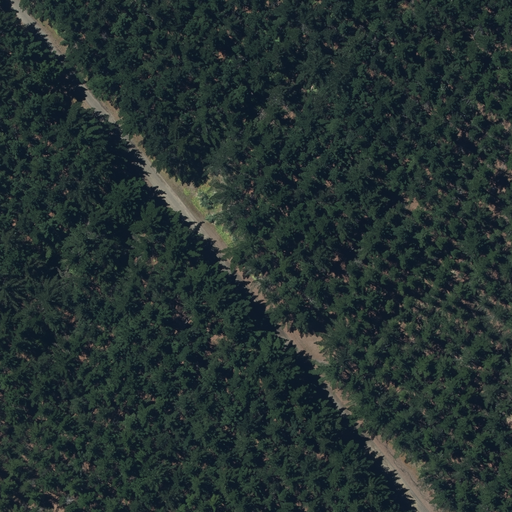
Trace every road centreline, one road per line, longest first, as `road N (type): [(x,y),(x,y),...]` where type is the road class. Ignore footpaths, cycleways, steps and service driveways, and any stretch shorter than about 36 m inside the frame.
road 1 (unclassified): [(0,11),(178,201),(418,511)]
road 2 (track): [(178,201),(366,0)]
